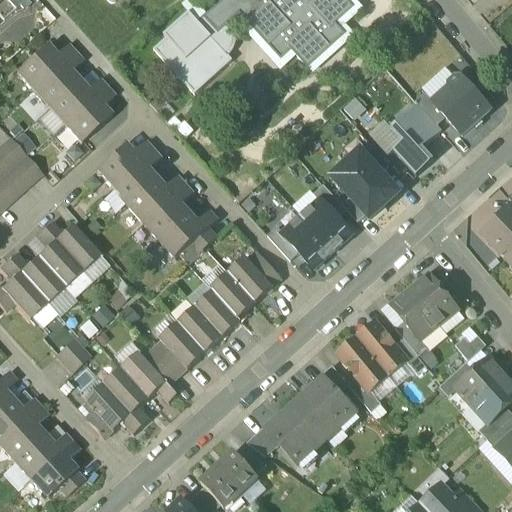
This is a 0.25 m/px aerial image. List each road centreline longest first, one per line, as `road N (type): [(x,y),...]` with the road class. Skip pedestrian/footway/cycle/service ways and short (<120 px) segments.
road 1 (residential): [(0,245),(147,116),(325,314)]
road 2 (residential): [(130,491),(325,314)]
road 3 (residential): [(130,491),(0,340)]
road 4 (residential): [(418,223),(511,339)]
road 5 (residential): [(325,314),(418,223)]
road 6 (residential): [(418,223),(511,140)]
